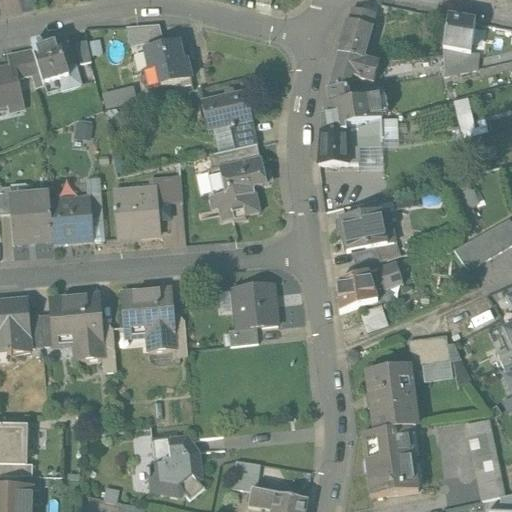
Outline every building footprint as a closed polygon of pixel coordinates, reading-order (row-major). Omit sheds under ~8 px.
[(271,0),(256,0),(255,6),(270,9),(271,0)] [(373,17),(353,12),(354,11),(351,11),(338,56),(363,62),(375,16),(374,16),(373,17)] [(475,23),(447,18),(442,50),(470,55),(475,23)] [(158,27),(126,29),(132,56),(145,53),(163,48),(158,27)] [(58,46),(43,51),(41,42),(31,44),(34,53),(40,74),(31,77),(35,90),(58,83),(61,92),(80,86),(74,67),(65,70),(58,46)] [(86,43),(75,45),(80,67),(91,64),(86,43)] [(163,48),(145,53),(150,72),(141,74),(146,92),(191,81),(187,63),(183,64),(178,45),(163,48)] [(34,53),(21,57),(27,78),(28,79),(31,77),(40,74),(34,53)] [(21,56),(7,58),(10,70),(13,81),(17,80),(28,79),(27,78),(21,57),(21,56)] [(363,62),(338,56),(333,74),(352,79),(373,85),(379,65),(363,62)] [(10,70),(0,71),(0,108),(7,107),(7,104),(21,101),(21,104),(22,103),(17,80),(13,81),(10,70)] [(352,79),(333,74),(328,92),(347,91),(352,79)] [(369,87),(347,91),(328,92),(331,106),(324,107),(326,118),(323,119),(321,136),(347,135),(346,130),(363,125),(378,121),(377,99),(369,99),(369,87)] [(245,94),(202,104),(208,134),(229,129),(252,124),(245,94)] [(378,121),(363,125),(367,138),(380,136),(378,121)] [(252,124),(229,129),(235,153),(257,148),(252,124)] [(363,125),(346,130),(347,135),(347,140),(367,138),(363,125)] [(347,135),(321,136),(319,168),(347,167),(347,140),(347,135)] [(367,138),(347,140),(347,167),(357,167),(356,146),(381,145),(380,136),(367,138)] [(257,148),(235,153),(238,167),(260,162),(257,148)] [(238,167),(208,174),(213,197),(210,197),(213,213),(219,212),(221,223),(234,220),(234,223),(246,221),(245,217),(259,214),(253,189),(268,186),(262,161),(260,162),(238,167)] [(180,182),(164,183),(166,207),(182,205),(180,182)] [(10,190),(0,191),(0,217),(11,217),(9,201),(11,201),(10,190)] [(155,195),(134,197),(133,194),(115,195),(119,241),(157,237),(158,238),(160,238),(157,210),(156,211),(155,195)] [(101,196),(90,197),(90,200),(92,222),(103,221),(101,196)] [(11,201),(9,201),(11,217),(13,246),(53,243),(49,204),(49,198),(11,201)] [(90,200),(49,204),(53,243),(53,247),(94,243),(92,222),(90,200)] [(380,214),(339,222),(339,224),(344,223),(346,237),(342,238),(342,239),(343,239),(346,254),(345,255),(345,256),(373,251),(386,248),(386,247),(385,247),(379,216),(380,216),(380,214)] [(511,222),(510,219),(454,250),(466,271),(511,245),(511,222)] [(373,251),(351,255),(357,274),(378,266),(373,251)] [(399,266),(378,273),(382,287),(384,293),(406,285),(403,277),(401,272),(399,266)] [(378,273),(368,276),(373,291),(382,287),(378,273)] [(368,276),(336,287),(340,315),(377,302),(373,291),(368,276)] [(273,287),(232,292),(237,333),(257,331),(278,328),(273,287)] [(170,291),(122,295),(125,333),(149,331),(150,352),(149,352),(149,355),(173,353),(175,353),(173,324),(170,291)] [(99,298),(51,302),(52,317),(55,349),(74,348),(76,364),(102,361),(104,361),(102,333),(99,298)] [(26,304),(0,305),(0,334),(5,334),(7,355),(30,353),(27,319),(26,304)] [(52,317),(39,318),(42,350),(55,349),(52,317)] [(39,318),(27,319),(30,351),(42,350),(39,318)] [(184,323),(173,324),(175,353),(173,353),(174,361),(187,360),(184,323)] [(237,333),(229,333),(230,349),(258,346),(257,331),(237,333)] [(113,332),(102,333),(104,361),(102,361),(103,376),(116,375),(113,332)] [(444,339),(406,346),(411,373),(421,371),(449,366),(452,365),(461,364),(453,347),(446,348),(444,339)] [(511,350),(511,348),(496,355),(503,370),(511,366),(511,350)] [(471,383),(461,364),(452,365),(456,389),(471,383)] [(449,366),(421,371),(424,387),(452,381),(450,372),(449,366)] [(511,366),(503,370),(508,381),(511,379),(511,366)] [(402,370),(368,374),(376,436),(409,431),(415,430),(412,405),(407,406),(402,370)] [(486,421),(461,427),(477,505),(500,500),(503,499),(486,421)] [(28,431),(0,431),(0,467),(25,468),(25,449),(28,449),(28,431)] [(376,436),(362,438),(371,501),(418,494),(409,431),(376,436)] [(170,440),(151,442),(153,461),(155,461),(156,467),(148,468),(149,473),(147,474),(147,480),(149,480),(151,494),(179,499),(183,496),(189,503),(204,490),(198,484),(201,482),(199,468),(195,469),(193,448),(188,449),(187,440),(170,442),(170,440)] [(25,468),(0,467),(0,479),(18,480),(32,480),(32,468),(25,468)] [(258,480),(235,476),(232,491),(251,495),(251,493),(255,493),(258,480)] [(32,480),(18,480),(18,492),(32,492),(32,493),(40,494),(40,480),(32,480)] [(18,492),(0,491),(0,511),(31,511),(32,493),(32,492),(18,492)] [(255,493),(251,493),(251,495),(248,510),(256,511),(304,511),(306,503),(255,493)] [(500,500),(499,511),(511,511),(511,497),(503,499),(500,500)]
